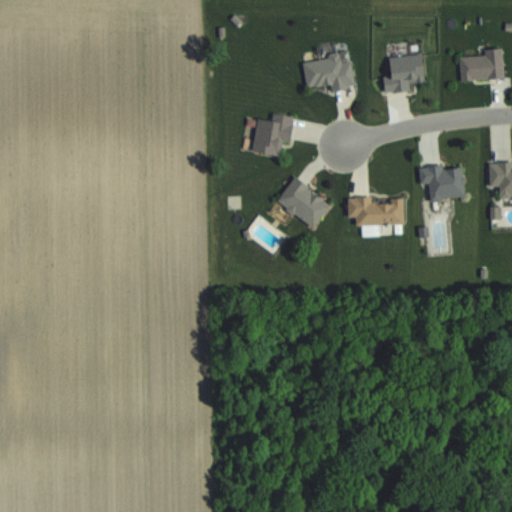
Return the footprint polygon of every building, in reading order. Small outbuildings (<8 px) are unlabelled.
[(463,81),(507,80),(506,49),(487,50),(488,56),(463,57),(463,81)] [(430,82),(428,55),(391,57),(392,76),(387,77),(387,93),(414,92),(413,83),(430,82)] [(358,87),(354,61),(345,63),(344,56),(305,63),(310,88),(334,84),(335,91),(358,87)] [(511,162),(493,163),(493,196),(511,195),(511,162)] [(468,197),(466,165),(422,169),(423,185),(431,185),(432,200),(468,197)] [(335,201),(296,178),(280,204),(320,227),(335,201)] [(407,198),(351,200),(351,218),(357,218),(357,227),(408,225),(407,198)]
